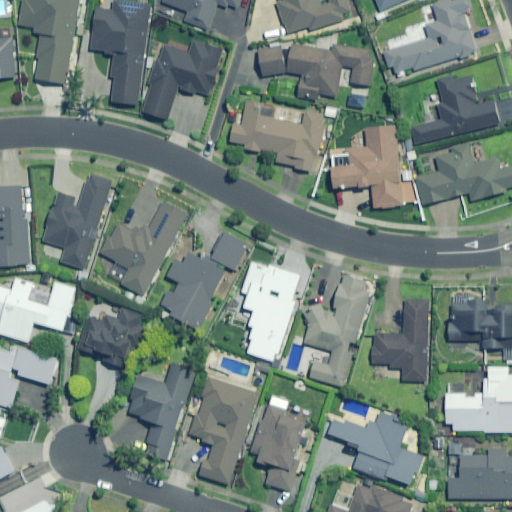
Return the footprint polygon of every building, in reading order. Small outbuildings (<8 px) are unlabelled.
[(80,0),(23,0),(19,26),(33,29),(32,38),(41,40),(34,80),(66,85),(80,0)] [(153,2),(135,0),(113,0),(112,11),(96,9),(91,50),(113,53),(110,77),(115,77),(112,102),(139,106),(153,2)] [(163,0),(162,3),(188,13),(185,22),(207,31),(218,4),(236,11),(239,0),(163,0)] [(281,0),(281,1),(276,2),(288,41),(354,19),(347,0),(281,0)] [(375,0),(380,11),(407,0),(375,0)] [(405,77),(403,71),(413,68),(414,71),(476,53),(465,15),(471,13),(467,0),(446,0),(431,5),(436,21),(426,24),(431,39),(384,52),(389,69),(393,67),(396,79),(405,77)] [(0,78),(14,78),(12,37),(0,37),(0,78)] [(177,92),(196,97),(197,94),(209,98),(212,85),(214,86),(219,68),(217,68),(222,49),(193,41),(189,53),(162,46),(144,113),(169,120),(177,92)] [(286,45),(256,51),(262,79),(285,76),(300,77),(298,97),(317,100),(318,96),(338,98),(339,82),(352,83),(349,108),(367,111),(370,85),(373,60),(366,59),(367,50),(332,46),(332,51),(286,45)] [(477,105),(470,76),(454,79),(454,76),(436,80),(442,104),(437,105),(441,121),(410,128),(415,146),(501,125),(495,101),(477,105)] [(274,110),(246,104),(244,117),(236,115),(230,142),(245,145),(244,149),(277,156),(275,165),(311,173),(315,153),(318,154),(326,116),(305,112),(302,126),(272,120),(274,110)] [(402,207),(400,182),(410,182),(409,169),(399,170),(398,151),(397,126),(366,128),(367,148),(349,149),(349,156),(332,157),(334,190),(372,187),(373,209),(402,207)] [(450,146),(451,151),(435,155),(439,173),(415,180),(422,206),(469,194),(471,202),(511,190),(511,171),(510,165),(500,168),(497,158),(483,162),(476,163),(470,140),(450,146)] [(89,174),(79,207),(72,205),(74,199),(60,195),(53,219),(50,218),(42,242),(64,249),(60,263),(84,271),(112,181),(89,174)] [(23,214),(21,187),(0,188),(0,267),(33,266),(31,213),(23,214)] [(187,214),(165,202),(154,222),(148,234),(139,230),(137,234),(119,224),(102,255),(129,269),(121,285),(143,297),(187,214)] [(247,245),(224,234),(209,263),(190,253),(184,265),(174,260),(166,276),(180,283),(174,293),(167,290),(160,305),(172,311),(170,316),(199,330),(211,306),(229,268),(235,271),(247,245)] [(247,355),(272,363),(275,354),(278,355),(295,302),(292,301),(300,276),(251,261),(241,293),(248,295),(244,308),(254,311),(249,326),(253,327),(248,340),(251,341),(247,355)] [(366,280),(343,274),(332,312),(315,307),(304,346),(316,349),(332,353),(328,365),(314,361),(309,379),(342,388),(352,353),(355,344),(370,293),(362,291),(366,280)] [(12,291),(0,286),(0,317),(2,318),(0,323),(0,334),(28,343),(34,323),(62,331),(67,316),(70,317),(74,304),(71,303),(76,289),(55,282),(48,307),(28,301),(33,284),(16,279),(12,291)] [(488,298),(455,297),(454,329),(448,329),(447,344),(463,344),(463,335),(480,336),(479,351),(500,352),(501,337),(511,337),(511,306),(497,306),(497,313),(488,312),(488,298)] [(424,382),(428,301),(405,300),(404,335),(374,334),(373,364),(389,365),(389,370),(401,370),(400,381),(424,382)] [(150,319),(121,309),(118,319),(104,315),(102,322),(88,317),(78,350),(90,354),(91,350),(113,357),(111,364),(124,369),(133,343),(141,346),(150,319)] [(19,371),(18,376),(49,385),(57,360),(14,347),(12,353),(0,349),(0,405),(11,409),(19,381),(9,377),(11,368),(19,371)] [(134,400),(129,415),(154,423),(143,453),(166,462),(176,434),(198,373),(172,364),(165,385),(139,375),(130,399),(134,400)] [(508,369),(489,368),(489,380),(484,380),(483,394),(446,393),(445,424),(453,424),(453,433),(511,434),(511,375),(508,376),(508,369)] [(190,436),(202,439),(201,443),(213,447),(209,459),(206,458),(200,476),(228,485),(258,394),(209,378),(190,436)] [(289,399),(268,393),(250,452),(260,455),(257,462),(271,466),(265,485),(290,492),(296,471),(293,470),(307,421),(285,414),(289,399)] [(416,474),(419,475),(425,458),(400,449),(410,422),(380,412),(376,424),(370,422),(367,430),(335,419),(330,435),(361,446),(353,469),(385,480),(386,477),(412,486),(416,474)] [(0,479),(14,471),(1,448),(0,448),(0,479)] [(506,450),(488,450),(488,457),(459,457),(458,479),(447,479),(447,499),(511,499),(511,457),(505,458),(506,450)] [(372,485),(371,488),(359,484),(349,511),(346,511),(332,507),(329,511),(409,511),(412,502),(403,499),(404,496),(372,485)] [(54,511),(56,505),(44,501),(23,511),(54,511)]
